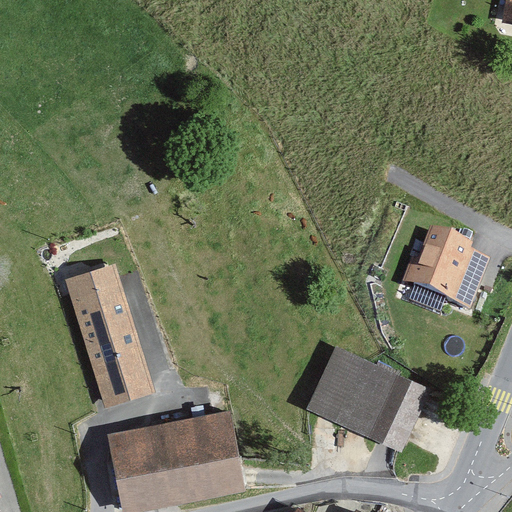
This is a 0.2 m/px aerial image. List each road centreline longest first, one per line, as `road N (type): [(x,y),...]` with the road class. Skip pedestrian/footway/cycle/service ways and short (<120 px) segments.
road 1 (residential): [(444,511),(429,498),(360,488),(220,511)]
road 2 (tertiary): [(511,367),(453,511)]
